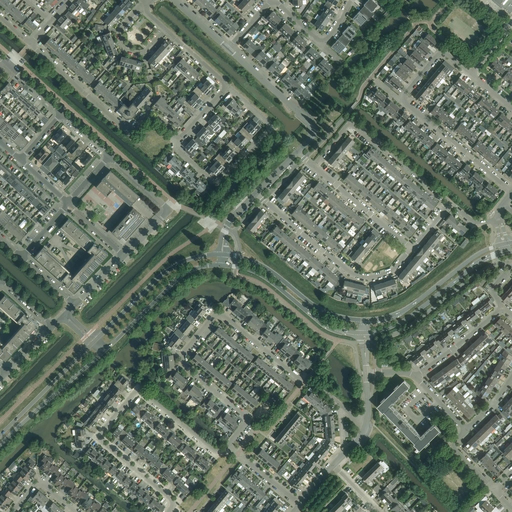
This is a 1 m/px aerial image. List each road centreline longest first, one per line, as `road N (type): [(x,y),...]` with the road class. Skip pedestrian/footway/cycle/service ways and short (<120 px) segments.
road 1 (residential): [(339,404),(219,313),(184,350),(183,365),(247,417)]
road 2 (residential): [(167,511),(172,499),(99,436),(134,393),(215,451),(227,446)]
road 3 (residential): [(227,86),(270,121),(269,132),(221,182),(183,153),(182,140)]
road 4 (residential): [(182,140),(154,116),(130,129),(30,44)]
road 5 (residential): [(451,203),(349,122),(312,167)]
road 6 (secondary): [(220,266),(254,272),(327,327),(364,333)]
road 7 (secondary): [(364,333),(396,325),(504,252)]
road 8 (secondary): [(363,320),(321,310),(272,271),(220,254)]
road 9 (secondary): [(500,243),(393,316),(363,320)]
road 10 (secondary): [(220,254),(161,274),(92,342)]
road 11 (residential): [(377,276),(355,274),(256,192)]
road 12 (secondary): [(103,352),(178,278),(220,266)]
road 13 (residential): [(122,256),(166,211),(107,157)]
road 14 (residential): [(296,152),(310,125),(228,48)]
road 15 (residential): [(511,192),(403,99)]
road 16 (secondary): [(0,445),(103,352)]
road 17 (residential): [(414,249),(312,167)]
road 18 (secondary): [(92,342),(0,435)]
